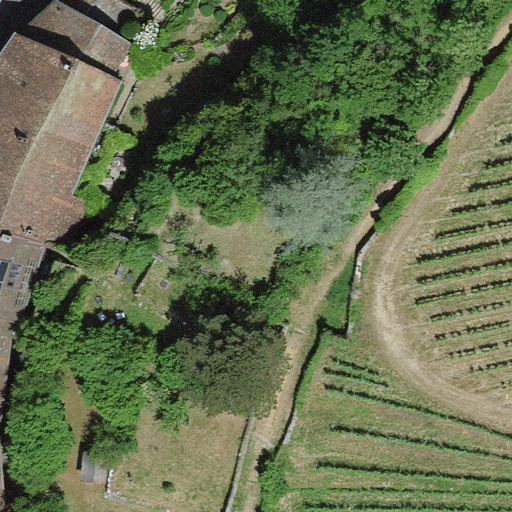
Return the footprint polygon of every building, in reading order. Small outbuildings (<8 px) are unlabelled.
[(58,0),(57,1),(80,15),(91,0),(58,0)] [(25,34),(0,66),(0,86),(75,117),(59,154),(79,163),(116,81),(106,76),(124,41),(80,15),(57,1),(25,34)] [(0,224),(32,237),(65,250),(85,201),(68,193),(79,163),(59,154),(75,117),(0,86),(0,224)] [(0,311),(7,314),(32,237),(0,224),(0,311)] [(107,481),(111,454),(88,450),(84,478),(107,481)]
